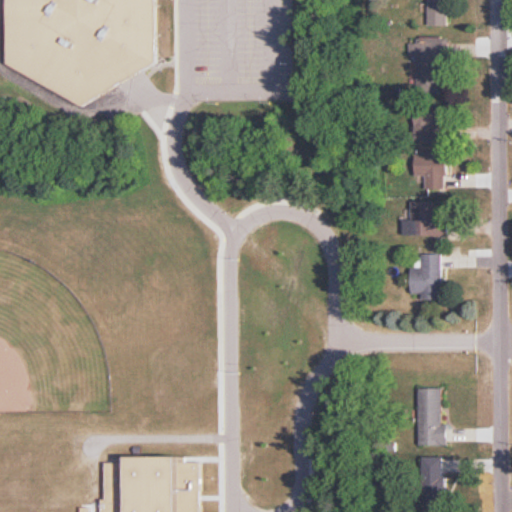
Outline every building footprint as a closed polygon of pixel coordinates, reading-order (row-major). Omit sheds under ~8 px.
[(419,56),(419,93),(450,93),(450,39),(412,38),(412,56),(419,56)] [(418,141),(450,142),(451,107),(418,107),(418,141)] [(428,176),(428,189),(450,189),(450,153),(419,153),(419,176),(428,176)] [(451,235),(451,218),(440,218),(440,200),(414,200),(414,219),(407,219),(407,235),(451,235)] [(415,254),(415,298),(446,298),(446,254),(415,254)] [(447,387),(421,388),(422,445),(448,445),(447,387)] [(204,511),(203,461),(199,461),(184,456),(108,458),(109,491),(105,506),(105,511),(87,511),(86,511),(85,511),(204,511)] [(446,456),(425,456),(425,501),(446,501),(446,456)]
